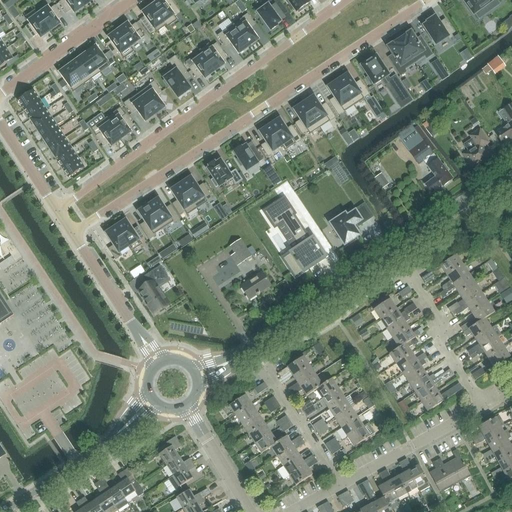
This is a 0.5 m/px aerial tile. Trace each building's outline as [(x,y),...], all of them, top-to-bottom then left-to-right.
[(79,0),(63,0),(59,3),(66,13),(71,10),(74,14),(84,7),(79,0)] [(162,0),(160,0),(152,6),(166,26),(167,28),(177,20),(174,16),(179,13),(170,0),(168,0),(164,3),(162,0)] [(284,0),(289,5),(290,4),(296,12),(309,3),(306,0),(284,0)] [(462,0),(463,0),(473,15),(475,14),(485,6),(489,12),(499,5),(495,0),(462,0)] [(8,1),(4,5),(7,10),(12,6),(8,1)] [(280,22),(278,19),(283,16),(275,4),(270,8),(268,5),(257,13),(270,31),(277,26),(277,25),(281,22),(280,22)] [(13,6),(8,10),(11,15),(16,11),(13,6)] [(55,6),(50,10),(48,8),(38,14),(38,15),(50,31),(60,24),(57,20),(62,17),(55,6)] [(166,26),(152,6),(142,13),(145,17),(140,21),(150,34),(155,30),(156,33),(166,26)] [(40,38),(50,31),(38,15),(38,14),(35,10),(25,17),(30,24),(25,28),(32,38),(37,34),(40,38)] [(232,25),(248,47),(258,40),(249,29),(255,25),(247,15),(232,25)] [(511,18),(503,24),(508,32),(511,26),(511,16),(510,18),(511,18)] [(454,33),(447,22),(441,26),(435,17),(427,22),(427,23),(423,26),(436,45),(448,37),(454,33)] [(128,24),(118,31),(130,47),(145,36),(135,24),(130,28),(128,24)] [(191,25),(186,29),(190,34),(195,31),(191,25)] [(238,54),(248,47),(232,25),(217,36),(225,46),(230,43),(238,54)] [(130,47),(118,31),(108,38),(111,42),(106,45),(113,56),(118,52),(124,59),(134,52),(130,47)] [(404,35),(398,39),(414,62),(424,55),(426,59),(432,55),(421,39),(416,42),(410,33),(405,36),(404,35)] [(414,62),(398,39),(393,43),(394,44),(389,47),(395,57),(390,60),(400,76),(406,72),(404,69),(413,62),(414,62)] [(198,51),(200,53),(200,52),(214,72),(224,65),(221,61),(226,57),(216,44),(211,47),(208,44),(198,51)] [(86,54),(100,73),(115,63),(108,53),(103,56),(96,47),(86,54)] [(6,49),(0,52),(0,67),(12,59),(6,49)] [(157,50),(147,57),(151,62),(161,55),(157,50)] [(200,53),(190,59),(194,65),(189,68),(197,79),(202,75),(204,79),(214,72),(200,52),(200,53)] [(91,79),(100,73),(86,54),(78,60),(91,79)] [(361,66),(361,65),(360,66),(361,67),(368,78),(366,79),(371,85),(372,84),(373,85),(373,86),(374,86),(374,85),(382,80),(384,84),(387,82),(398,98),(406,93),(395,76),(390,80),(388,77),(388,76),(389,76),(389,75),(377,57),(376,55),(375,56),(361,66)] [(498,58),(488,65),(493,72),(503,64),(498,58)] [(83,86),(91,79),(78,60),(69,66),(83,86)] [(438,60),(432,64),(437,71),(442,67),(438,60)] [(182,78),(187,74),(180,64),(174,68),(175,71),(164,79),(165,80),(163,82),(168,88),(170,87),(178,98),(182,96),(186,92),(190,89),(182,78)] [(488,65),(481,70),(485,75),(492,71),(488,65)] [(73,92),(83,86),(69,66),(59,73),(64,80),(68,85),(73,92)] [(442,67),(437,71),(443,80),(448,76),(442,67)] [(339,80),(338,81),(354,106),(363,100),(380,125),(387,120),(360,81),(355,85),(353,81),(353,82),(348,74),(344,77),(343,77),(339,80)] [(64,80),(59,84),(62,89),(65,87),(68,85),(64,80)] [(406,80),(402,82),(406,89),(410,86),(406,80)] [(332,85),(328,88),(332,95),(334,98),(329,101),(339,116),(354,106),(338,81),(337,82),(337,81),(332,85)] [(139,93),(155,115),(165,108),(156,96),(161,93),(154,82),(139,93)] [(17,101),(24,111),(40,101),(33,91),(17,101)] [(145,122),(155,115),(139,93),(124,104),(131,114),(137,110),(145,122)] [(398,98),(395,100),(401,109),(411,103),(412,102),(406,93),(398,98)] [(304,103),(320,128),(335,118),(326,104),(321,107),(319,104),(318,104),(314,97),(309,100),(309,99),(304,102),(305,103),(304,103)] [(46,110),(40,101),(24,111),(30,120),(30,121),(46,110)] [(310,135),(320,128),(304,103),(303,104),(302,104),(298,107),(294,110),(298,117),(300,121),(295,124),(302,134),(307,131),(310,135)] [(506,126),(501,129),(494,134),(501,146),(509,141),(511,144),(511,142),(511,104),(505,109),(511,119),(511,120),(506,125),(506,126)] [(120,108),(105,118),(121,140),(131,133),(128,129),(133,125),(120,108)] [(511,119),(505,109),(498,114),(506,125),(511,120),(511,119)] [(36,130),(52,120),(46,110),(30,121),(31,122),(36,130)] [(121,140),(105,118),(101,122),(95,126),(91,129),(103,147),(108,143),(111,147),(121,140)] [(282,145),(282,146),(285,151),(301,140),(291,126),(287,129),(284,126),(280,119),(275,122),(270,125),(269,126),(282,145)] [(59,129),(52,120),(36,130),(43,140),(59,129)] [(273,151),(282,146),(282,145),(269,126),(268,126),(264,129),(264,130),(259,132),(264,140),(266,143),(261,146),(268,157),(274,153),(273,151)] [(65,139),(59,129),(43,140),(49,149),(65,139)] [(489,158),(482,147),(488,143),(479,129),(468,136),(470,139),(463,143),(468,150),(462,154),(472,169),(489,158)] [(418,133),(403,145),(418,165),(423,162),(433,154),(432,153),(435,151),(427,139),(424,142),(418,133)] [(55,158),(71,148),(65,139),(49,149),(54,158),(55,158)] [(241,167),(242,166),(246,172),(258,164),(263,160),(254,146),(248,149),(246,146),(242,148),(241,148),(234,153),(238,159),(236,160),(241,167)] [(61,168),(77,157),(71,148),(55,158),(55,159),(61,168)] [(61,168),(68,178),(84,168),(77,157),(61,168)] [(235,183),(241,179),(234,168),(229,172),(221,160),(216,163),(215,162),(208,166),(209,168),(207,169),(213,179),(211,180),(216,188),(218,186),(219,188),(232,179),(235,183)] [(435,178),(425,185),(431,194),(442,186),(442,187),(452,180),(446,172),(442,165),(438,161),(428,168),(435,178)] [(270,166),(265,169),(270,177),(275,173),(270,166)] [(339,166),(332,170),(336,175),(342,171),(339,166)] [(375,173),(382,184),(392,179),(385,167),(375,173)] [(115,171),(105,179),(108,182),(90,197),(97,206),(125,183),(115,171)] [(197,209),(212,199),(203,184),(198,188),(196,185),(191,177),(187,180),(182,183),(181,184),(197,209)] [(181,184),(180,185),(175,188),(171,191),(176,198),(175,198),(177,201),(172,204),(179,215),(185,212),(187,215),(197,209),(181,184)] [(154,201),(149,205),(148,205),(163,228),(173,222),(174,224),(180,220),(170,206),(165,209),(163,206),(158,199),(154,202),(154,201)] [(284,199),(264,212),(274,227),(282,222),(300,247),(283,258),(296,276),(325,257),(313,239),(310,241),(292,215),(294,214),(284,199)] [(148,205),(147,206),(142,209),(138,212),(143,219),(143,220),(145,223),(140,226),(147,237),(152,233),(153,235),(163,228),(148,205)] [(226,205),(223,207),(223,208),(228,215),(231,213),(226,205)] [(363,206),(362,206),(363,207),(346,218),(345,215),(342,217),(331,224),(344,244),(358,235),(354,229),(371,218),(363,206)] [(117,226),(116,227),(129,246),(128,247),(131,252),(142,245),(140,241),(145,238),(138,227),(133,231),(131,227),(130,228),(126,220),(121,223),(117,226)] [(116,227),(115,228),(115,227),(110,231),(106,234),(112,243),(111,243),(114,246),(108,249),(115,260),(121,256),(119,253),(128,247),(129,246),(116,227)] [(195,230),(191,233),(195,239),(199,236),(195,230)] [(240,240),(230,247),(241,264),(251,257),(240,240)] [(11,256),(0,263),(0,267),(3,272),(16,263),(13,260),(11,256)] [(447,276),(463,265),(456,256),(440,266),(447,276)] [(448,289),(469,275),(464,267),(463,265),(447,276),(450,282),(445,285),(448,289)] [(170,281),(160,266),(140,279),(141,280),(142,279),(147,286),(140,291),(141,293),(140,294),(142,294),(144,297),(142,298),(143,298),(144,297),(146,300),(145,301),(146,300),(148,303),(147,304),(147,305),(148,304),(155,313),(168,305),(156,286),(167,278),(170,282),(170,281)] [(248,301),(271,286),(262,271),(239,287),(248,301)] [(434,277),(431,272),(421,279),(425,284),(434,277)] [(459,295),(475,284),(469,275),(448,289),(444,292),(443,291),(439,294),(443,300),(452,294),(451,292),(456,290),(459,295)] [(500,295),(510,288),(504,279),(498,283),(502,289),(497,292),(500,295)] [(463,301),(458,304),(457,303),(448,309),(451,314),(454,312),(481,294),(475,284),(459,295),(463,301)] [(412,292),(408,287),(399,294),(402,299),(412,292)] [(511,300),(511,291),(510,288),(500,295),(507,305),(511,300)] [(472,314),(488,303),(481,294),(454,312),(457,316),(468,309),(472,314)] [(0,325),(14,317),(4,303),(2,298),(0,296),(0,325)] [(380,320),(396,310),(389,300),(374,310),(380,320)] [(463,333),(494,313),(488,303),(472,314),(475,319),(470,323),(470,322),(460,328),(463,333)] [(396,310),(380,320),(386,330),(407,316),(417,309),(414,304),(404,311),(405,312),(400,315),(396,310)] [(174,308),(157,317),(160,323),(177,314),(174,308)] [(475,339),(491,329),(485,319),(494,313),(463,333),(466,338),(471,334),(475,339)] [(393,339),(409,328),(405,323),(410,320),(407,316),(386,330),(393,339)] [(420,335),(420,334),(417,331),(412,334),(409,328),(393,339),(399,348),(399,349),(411,341),(420,335)] [(476,352),(497,338),(491,329),(475,339),(479,345),(473,348),(476,352)] [(487,358),(503,348),(497,338),(476,352),(479,356),(484,353),(487,358)] [(413,345),(411,341),(399,349),(399,348),(389,355),(396,365),(412,354),(408,348),(413,345)] [(503,348),(487,358),(494,368),(510,358),(503,348)] [(402,374),(423,360),(426,358),(424,354),(420,356),(415,359),(412,354),(396,365),(402,374)] [(294,378),(310,367),(303,357),(278,374),(280,378),(290,372),(294,378)] [(408,384),(424,373),(421,367),(426,364),(423,360),(402,374),(408,384)] [(290,393),(316,377),(310,367),(294,378),(298,383),(288,390),(290,393)] [(472,375),(475,381),(485,374),(481,369),(472,375)] [(421,402),(437,392),(433,386),(437,384),(437,385),(452,375),(449,370),(436,379),(415,393),(421,402)] [(415,393),(436,379),(433,375),(428,378),(424,373),(408,384),(415,393)] [(306,397),(316,391),(316,390),(322,386),(316,377),(290,393),(293,397),(302,391),(306,397)] [(322,400),(338,389),(332,380),(322,386),(316,390),(316,391),(322,400)] [(254,390),(258,395),(268,388),(264,383),(254,390)] [(428,412),(443,401),(462,389),(459,384),(440,397),(437,392),(421,402),(428,412)] [(328,409),(344,399),(338,389),(322,400),(328,409)] [(236,416),(252,405),(245,396),(229,406),(236,416)] [(267,409),(277,402),(274,397),(264,404),(267,409)] [(335,419),(351,408),(344,399),(328,409),(335,419)] [(303,412),(313,406),(310,401),(300,407),(303,412)] [(277,402),(267,409),(271,414),(280,407),(277,402)] [(242,426),(258,415),(252,405),(236,416),(242,426)] [(307,418),(308,416),(317,411),(313,406),(303,412),(307,418)] [(341,428),(357,418),(351,408),(335,419),(341,428)] [(248,435),(265,424),(258,415),(242,426),(248,435)] [(280,428),(290,421),(286,416),(276,423),(280,428)] [(473,443),(500,428),(497,423),(501,421),(498,417),(478,428),(481,433),(471,439),(473,443)] [(347,438),(363,427),(357,418),(341,428),(347,438)] [(316,431),(326,425),(322,420),(312,426),(316,431)] [(290,421),(280,428),(283,433),(293,426),(290,421)] [(255,445),(271,434),(265,424),(248,435),(255,445)] [(347,438),(354,448),(370,437),(374,434),(368,424),(363,427),(347,438)] [(326,425),(316,431),(319,436),(329,430),(326,425)] [(488,446),(508,435),(506,431),(503,433),(500,428),(473,443),(475,446),(485,441),(488,446)] [(277,443),(271,434),(255,445),(261,454),(271,448),(277,443)] [(483,460),(510,446),(507,441),(510,439),(508,435),(488,446),(491,451),(481,457),(483,460)] [(291,443),(287,437),(277,443),(271,448),(277,457),(302,440),(300,437),(291,443)] [(156,450),(159,455),(166,466),(179,458),(175,451),(181,447),(175,438),(156,450)] [(328,450),(338,444),(335,439),(325,445),(328,450)] [(283,467),(299,456),(295,450),(305,444),(302,440),(277,457),(283,467)] [(338,444),(328,450),(332,455),(342,449),(338,444)] [(498,464),(511,455),(511,449),(510,446),(483,460),(485,464),(495,459),(498,464)] [(460,483),(470,477),(456,451),(452,453),(455,459),(449,462),(460,483)] [(511,455),(498,464),(501,469),(491,475),(493,478),(511,467),(511,455)] [(289,476),(315,459),(313,456),(303,462),(299,456),(283,467),(289,476)] [(173,476),(193,464),(190,459),(183,464),(179,458),(166,466),(173,476)] [(315,459),(289,476),(296,486),(312,475),(308,469),(318,463),(315,459)] [(402,462),(417,488),(419,492),(429,487),(418,466),(412,470),(406,460),(402,462)] [(460,483),(449,462),(443,465),(440,460),(436,462),(450,488),(460,483)] [(407,494),(417,488),(402,462),(399,464),(404,474),(398,477),(407,494)] [(440,494),(450,488),(436,462),(432,464),(435,470),(429,473),(440,494)] [(193,464),(173,476),(168,480),(177,493),(182,489),(180,487),(193,479),(189,472),(195,468),(193,464)] [(508,482),(511,479),(511,467),(493,478),(495,482),(505,477),(508,482)] [(117,486),(125,499),(135,492),(139,497),(143,494),(127,469),(118,475),(123,482),(117,486)] [(407,494),(398,477),(391,481),(386,471),(382,473),(397,499),(407,494)] [(387,505),(397,499),(382,473),(378,475),(384,485),(378,488),(383,498),(387,505)] [(128,504),(125,499),(117,486),(110,490),(103,479),(99,482),(118,511),(128,504)] [(390,511),(387,505),(383,498),(377,502),(372,492),(373,491),(367,481),(362,484),(377,511),(390,511)] [(116,511),(118,511),(99,482),(94,485),(102,496),(96,500),(103,511),(116,511)] [(363,509),(364,511),(377,511),(362,484),(357,487),(363,497),(364,496),(369,506),(363,509)] [(183,510),(203,498),(210,494),(207,489),(193,497),(189,491),(176,498),(183,510)] [(342,495),(348,505),(353,502),(347,492),(342,495)] [(342,508),(348,505),(342,495),(337,498),(342,508)] [(103,511),(96,500),(89,505),(85,498),(80,500),(88,511),(103,511)] [(184,511),(201,511),(198,506),(206,502),(203,498),(183,510),(184,511)] [(88,511),(80,500),(76,503),(81,510),(78,511),(88,511)] [(332,511),(327,503),(322,506),(325,511),(332,511)]
